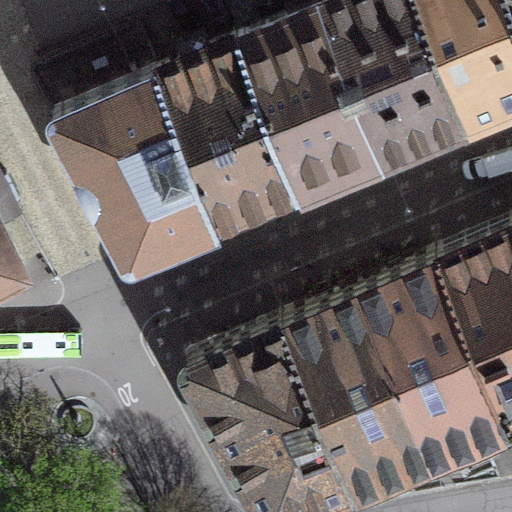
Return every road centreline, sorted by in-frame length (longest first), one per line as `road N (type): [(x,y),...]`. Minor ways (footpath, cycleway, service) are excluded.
road 1 (residential): [(511,153),(108,315)]
road 2 (residential): [(0,97),(108,315)]
road 3 (residential): [(108,315),(206,511)]
